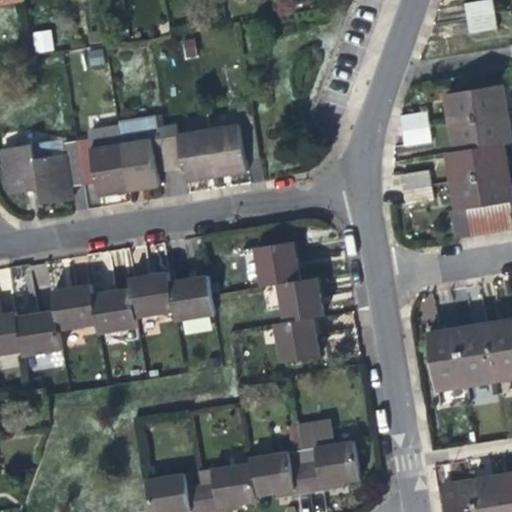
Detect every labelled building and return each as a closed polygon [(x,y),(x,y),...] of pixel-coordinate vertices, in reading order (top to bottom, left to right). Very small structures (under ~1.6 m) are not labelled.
[(492,0),(466,4),(468,18),(497,14),(494,0),(492,0)] [(499,28),(497,14),(468,18),(471,33),(499,28)] [(31,33),(37,54),(55,49),(49,28),(31,33)] [(449,104),(452,122),(510,113),(505,83),(447,92),(449,104)] [(401,115),(404,129),(430,125),(427,110),(401,115)] [(241,125),(210,130),(218,177),(248,172),(247,159),(254,158),(260,157),(253,113),(240,115),(241,125)] [(454,135),(456,151),(506,142),(511,141),(511,127),(510,113),(452,122),(454,135)] [(188,181),(218,177),(210,130),(180,134),(179,125),(163,127),(171,172),(181,170),(186,170),(188,181)] [(432,140),(430,125),(404,129),(406,145),(432,140)] [(164,173),(171,172),(163,127),(153,129),(154,138),(122,144),(130,191),(162,186),(160,174),(164,173)] [(100,196),(130,191),(122,144),(92,148),(90,139),(77,141),(85,187),(98,184),(100,196)] [(77,188),(85,187),(77,141),(65,143),(66,153),(35,158),(33,144),(2,149),(8,195),(41,190),(43,205),(75,200),(73,189),(77,188)] [(451,164),(453,180),(511,171),(506,142),(456,151),(449,152),(451,164)] [(403,174),(405,188),(432,184),(430,169),(403,174)] [(455,193),(457,210),(468,208),(483,206),(497,203),(511,201),(511,200),(511,178),(511,171),(453,180),(455,193)] [(434,198),(432,184),(405,188),(408,203),(434,198)] [(497,203),(501,230),(511,227),(511,209),(511,206),(511,201),(497,203)] [(483,206),(487,232),(501,230),(497,203),(483,206)] [(468,208),(472,235),(487,232),(483,206),(468,208)] [(457,238),(472,235),(468,208),(457,210),(453,211),(456,236),(457,238)] [(263,288),(278,286),(302,282),(299,261),(296,241),(256,248),(263,288)] [(137,318),(175,311),(170,281),(169,270),(156,272),(130,277),(132,287),(137,318)] [(190,277),(170,281),(175,311),(177,322),(216,316),(213,296),(210,274),(190,277)] [(278,286),(284,323),(316,318),(325,317),(322,299),(319,279),(302,282),(278,286)] [(59,331),(97,325),(92,293),(91,284),(70,287),(53,290),(56,309),(59,331)] [(139,329),(137,318),(132,287),(110,290),(92,293),(97,325),(99,335),(139,329)] [(63,351),(59,331),(56,309),(35,312),(18,315),(24,353),(25,357),(63,351)] [(0,356),(24,353),(18,315),(17,311),(0,313),(0,356)] [(319,337),(316,318),(284,323),(275,325),(281,362),(322,356),(319,337)] [(496,381),(511,378),(511,319),(499,322),(487,324),(496,381)] [(467,386),(496,381),(487,324),(472,326),(457,328),(467,386)] [(438,391),(467,386),(457,328),(442,331),(429,333),(438,391)] [(318,448),(304,450),(310,493),(323,491),(323,487),(337,484),(360,480),(355,442),(336,445),(332,421),(314,424),(318,448)] [(318,448),(314,424),(300,426),(304,450),(318,448)] [(251,459),(251,462),(257,497),(285,493),(295,491),(296,495),(310,493),(304,450),(251,459)] [(258,503),(257,497),(251,462),(213,468),(215,481),(202,484),(206,511),(219,511),(219,509),(240,506),(258,503)] [(206,511),(202,484),(188,486),(185,473),(147,479),(151,511),(206,511)] [(511,511),(511,473),(500,475),(506,511),(511,511)] [(477,511),(506,511),(500,475),(484,478),(472,480),(477,511)] [(443,485),(447,511),(477,511),(472,480),(458,483),(443,485)]
